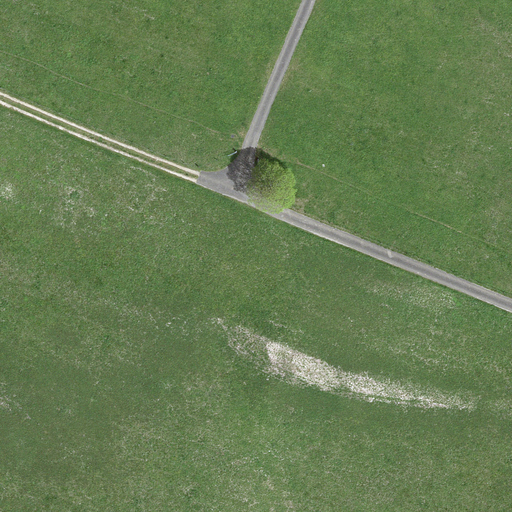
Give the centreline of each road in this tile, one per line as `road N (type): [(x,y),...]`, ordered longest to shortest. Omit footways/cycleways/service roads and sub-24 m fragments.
road 1 (track): [(0,96),(229,189),(307,0)]
road 2 (unclassified): [(511,305),(229,189)]
